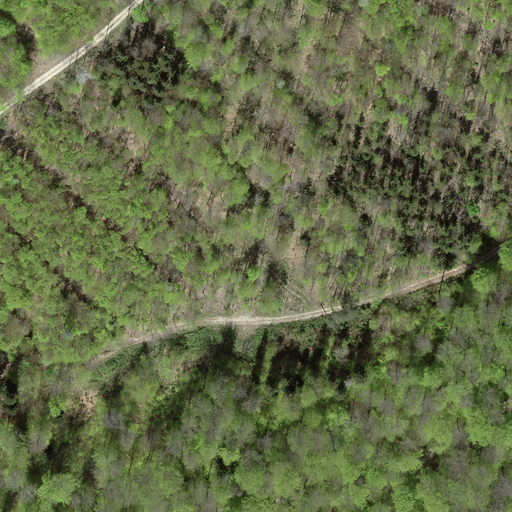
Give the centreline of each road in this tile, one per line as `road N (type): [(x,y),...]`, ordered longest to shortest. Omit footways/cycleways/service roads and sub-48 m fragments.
road 1 (track): [(0,366),(189,326),(279,322),(364,305),(511,242)]
road 2 (track): [(511,401),(391,480),(225,511)]
road 3 (track): [(137,0),(0,110)]
